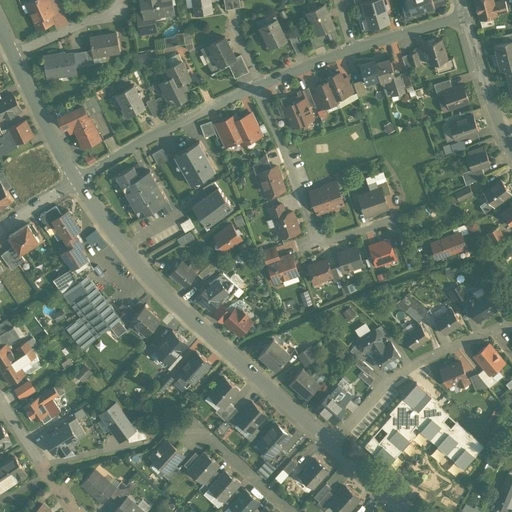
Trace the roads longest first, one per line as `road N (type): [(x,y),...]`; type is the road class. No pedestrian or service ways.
road 1 (residential): [(78,178),(170,299),(332,442)]
road 2 (residential): [(399,232),(391,219),(317,243),(253,85)]
road 3 (residential): [(332,442),(408,365),(511,322)]
road 4 (residential): [(253,85),(78,178)]
road 5 (residential): [(14,53),(78,178)]
road 6 (residential): [(76,511),(0,401)]
road 7 (residential): [(294,511),(197,424)]
